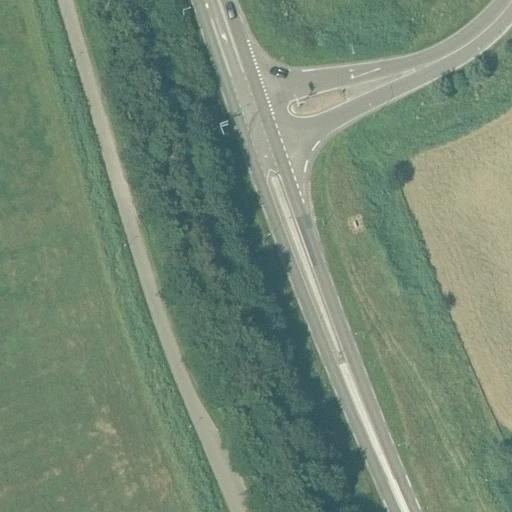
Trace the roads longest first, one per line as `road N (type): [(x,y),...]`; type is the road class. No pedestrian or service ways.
road 1 (unclassified): [(233,511),(156,320),(68,0)]
road 2 (primary): [(262,145),(263,186),(329,360),(352,388)]
road 3 (primary): [(352,388),(349,355),(286,178),(262,145)]
road 4 (tertiary): [(384,80),(476,36),(511,0)]
road 5 (tertiary): [(262,145),(347,110),(384,80)]
road 6 (tertiary): [(384,80),(333,79),(249,107)]
road 7 (primary): [(405,511),(352,388)]
